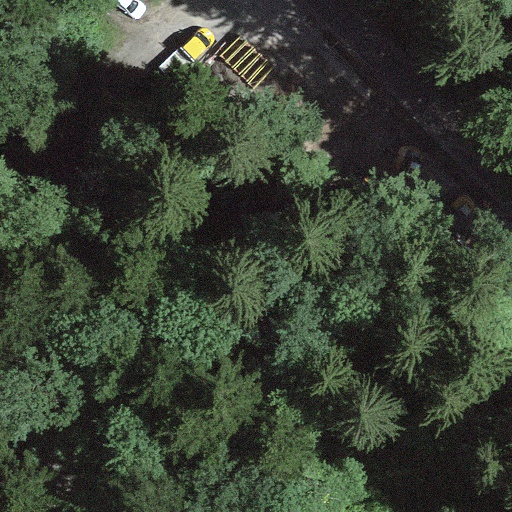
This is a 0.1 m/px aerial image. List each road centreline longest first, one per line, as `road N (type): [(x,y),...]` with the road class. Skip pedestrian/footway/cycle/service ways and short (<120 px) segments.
road 1 (track): [(210,0),(121,47),(88,79),(52,138),(38,195),(65,419),(51,511)]
road 2 (tertiary): [(511,217),(311,0)]
